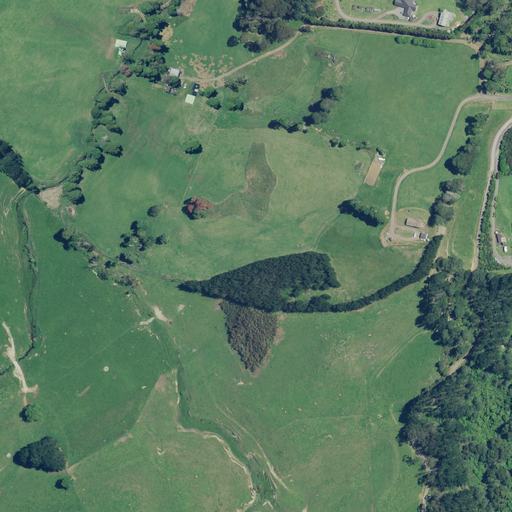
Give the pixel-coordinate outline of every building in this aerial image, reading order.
[(401,0),(400,0),(395,0),(394,5),(406,8),(404,15),(411,17),(413,10),(416,11),(418,5),(413,4),(414,0),(401,0)] [(453,13),(444,10),(440,24),(447,27),(449,20),(451,21),(453,13)] [(170,68),(167,79),(176,81),(179,71),(170,68)] [(165,86),(163,91),(174,95),(175,89),(165,86)] [(416,220),(408,218),(406,225),(421,228),(423,220),(416,219),(416,220)]
